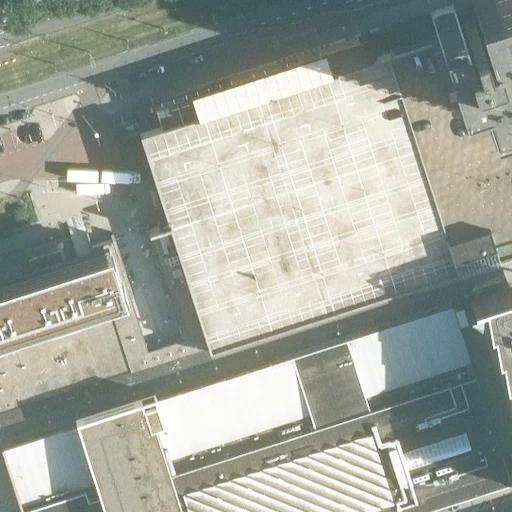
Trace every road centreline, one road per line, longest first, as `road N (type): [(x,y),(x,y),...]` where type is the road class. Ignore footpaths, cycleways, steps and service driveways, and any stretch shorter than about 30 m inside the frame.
road 1 (tertiary): [(0,105),(334,0)]
road 2 (unknown): [(468,236),(437,81)]
road 3 (unknown): [(321,276),(267,133)]
road 4 (tertiary): [(132,0),(0,40)]
